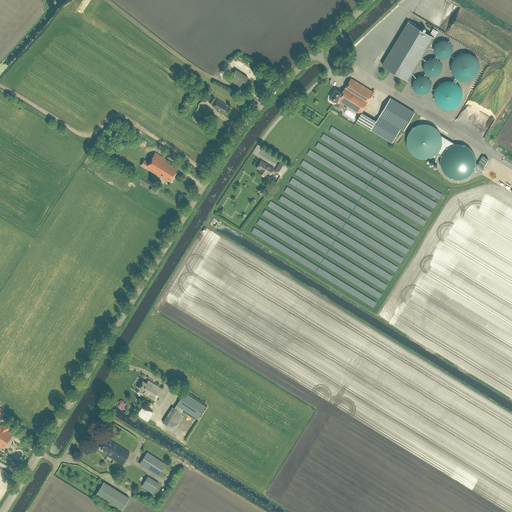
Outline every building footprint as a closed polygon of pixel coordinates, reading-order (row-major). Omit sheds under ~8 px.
[(81,0),(79,4),(76,1),(73,5),(77,7),(75,10),(80,14),(90,0),(81,0)] [(409,81),(435,38),(408,22),(382,65),(409,81)] [(441,59),(444,59),(447,59),(450,57),(452,54),(453,51),(453,48),(452,44),(449,42),(446,41),(443,40),(440,41),(437,43),(435,45),(434,48),(434,52),(435,55),(438,57),(441,59)] [(480,64),(477,59),(473,55),(467,53),(461,53),(456,56),(453,61),(451,67),(452,73),(456,78),(461,81),(467,81),(473,80),(477,76),(480,70),(480,64)] [(436,58),(432,58),(428,59),(425,62),(424,67),(424,71),(427,74),(430,76),(434,77),(438,75),(441,72),(443,68),(442,64),(439,60),(436,58)] [(241,88),(248,78),(236,70),(229,80),(241,88)] [(431,90),(432,86),(432,82),(430,79),(427,77),(424,75),(420,76),(416,77),(414,80),(413,84),(413,88),(415,91),(417,93),(421,95),(425,94),(428,93),(431,90)] [(501,108),(511,87),(511,75),(482,76),(474,90),(474,95),(470,95),(468,100),(467,102),(470,102),(469,104),(469,106),(473,106),(473,109),(479,109),(478,111),(476,111),(476,118),(478,120),(478,121),(483,123),(483,122),(490,122),(496,112),(496,111),(498,108),(501,108)] [(362,112),(374,93),(351,78),(342,93),(336,89),(331,98),(331,101),(334,104),(337,102),(338,100),(361,114),(357,121),(392,143),(400,129),(404,131),(410,122),(415,113),(391,98),(376,121),(362,112)] [(462,90),(459,85),(455,82),(450,81),(445,81),(440,83),(436,87),(434,92),(434,97),(436,102),(440,106),(444,109),(450,109),(455,108),(459,105),(462,100),(463,95),(462,90)] [(217,100),(215,99),(212,97),(208,102),(212,104),(212,103),(214,104),(213,106),(223,113),(227,106),(217,100)] [(422,159),(428,159),(433,157),(438,154),(441,149),(442,144),(442,138),(440,133),(437,128),(432,125),(427,124),(421,124),(416,126),(414,128),(412,129),(408,134),(407,139),(407,145),(409,150),(412,154),(417,158),(422,159)] [(448,145),(444,149),(441,153),(440,158),(440,163),(441,168),(443,172),(447,175),(452,178),(457,179),(462,178),(466,176),(470,173),(473,169),(475,164),(475,159),(474,154),(471,150),(468,146),(463,144),(458,143),(453,143),(448,145)] [(178,167),(155,153),(149,162),(144,159),(141,165),(169,182),(178,167)] [(269,176),(273,168),(261,160),(257,168),(260,170),(259,173),(264,176),(266,173),(269,176)] [(282,160),(278,166),(274,172),(280,175),(288,164),(282,160)] [(162,389),(148,380),(146,383),(142,380),(138,387),(142,390),(141,391),(145,393),(144,394),(155,400),(162,389)] [(197,419),(206,405),(184,392),(174,408),(172,407),(162,422),(172,428),(182,413),(181,413),(183,410),(197,419)] [(147,421),(153,412),(143,406),(137,414),(147,421)] [(1,426),(0,425),(0,446),(4,448),(5,445),(7,446),(8,443),(7,442),(13,433),(7,429),(8,428),(2,424),(1,426)] [(129,452),(107,439),(105,441),(104,440),(99,448),(104,450),(103,452),(107,454),(106,455),(122,465),(129,452)] [(158,476),(166,464),(147,452),(139,464),(158,476)] [(153,493),(159,483),(147,476),(141,486),(153,493)] [(121,511),(130,498),(104,482),(95,495),(121,511)]
